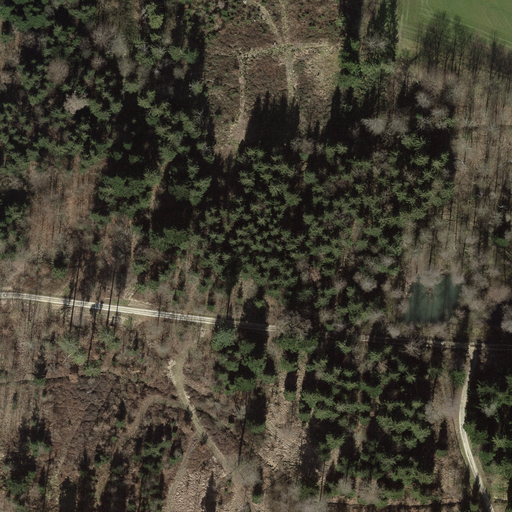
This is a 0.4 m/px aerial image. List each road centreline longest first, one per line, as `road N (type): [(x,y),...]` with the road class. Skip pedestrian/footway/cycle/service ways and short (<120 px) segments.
road 1 (track): [(511,346),(337,335),(0,295)]
road 2 (track): [(493,511),(462,427),(480,346)]
